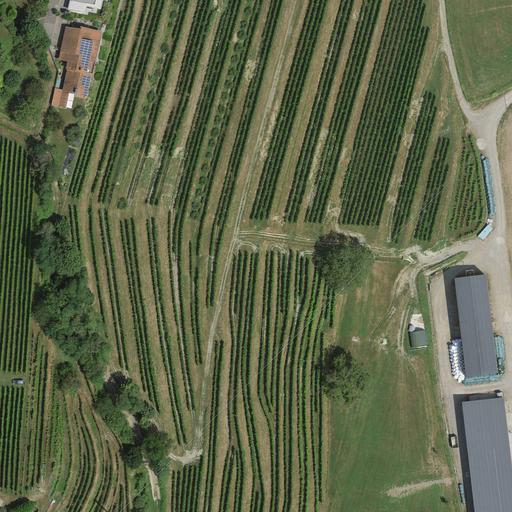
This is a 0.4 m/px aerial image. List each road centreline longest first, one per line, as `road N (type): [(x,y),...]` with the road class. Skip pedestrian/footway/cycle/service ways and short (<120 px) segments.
road 1 (track): [(511,99),(477,120),(493,253)]
road 2 (track): [(477,120),(461,102),(446,52),(442,0)]
